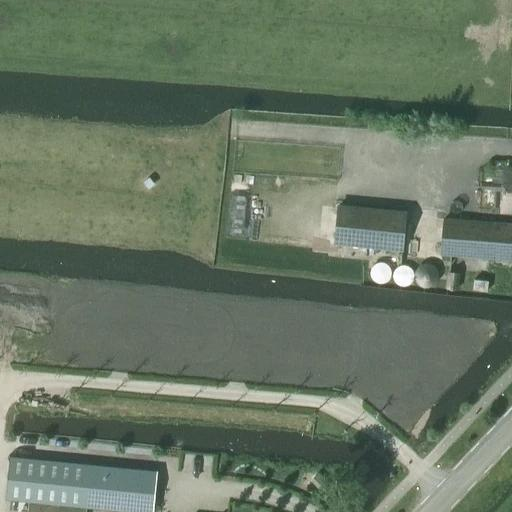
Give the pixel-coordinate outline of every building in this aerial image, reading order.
[(511,212),(511,169),(503,169),(500,212),(511,212)] [(402,251),(406,212),(339,205),(335,244),(402,251)] [(511,260),(511,224),(445,219),(442,255),(511,260)] [(447,272),(445,289),(458,291),(460,273),(447,272)] [(487,293),(488,283),(474,282),(473,292),(487,293)] [(11,457),(7,501),(29,503),(28,511),(85,511),(85,508),(107,510),(106,511),(116,511),(117,511),(123,511),(152,511),(157,472),(11,457)]
